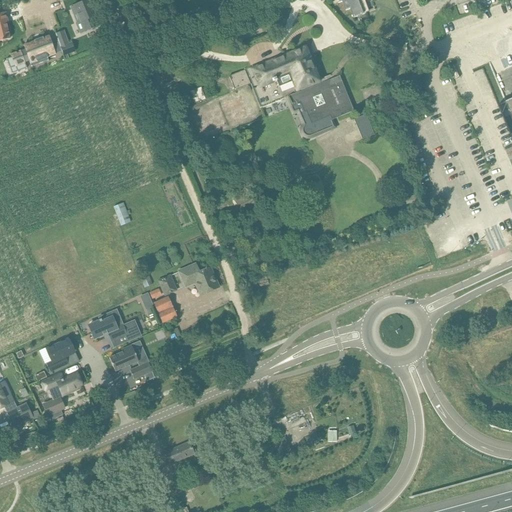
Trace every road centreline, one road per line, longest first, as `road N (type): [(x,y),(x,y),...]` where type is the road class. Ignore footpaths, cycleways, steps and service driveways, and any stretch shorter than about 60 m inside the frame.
road 1 (residential): [(257,376),(223,265),(113,0)]
road 2 (unclassified): [(0,481),(257,376)]
road 3 (unknown): [(333,144),(373,168),(381,198),(390,202),(471,174)]
road 4 (motorway): [(395,361),(417,413),(417,443),(404,478),(371,511)]
road 5 (motorway): [(511,456),(476,445),(447,420),(417,353)]
